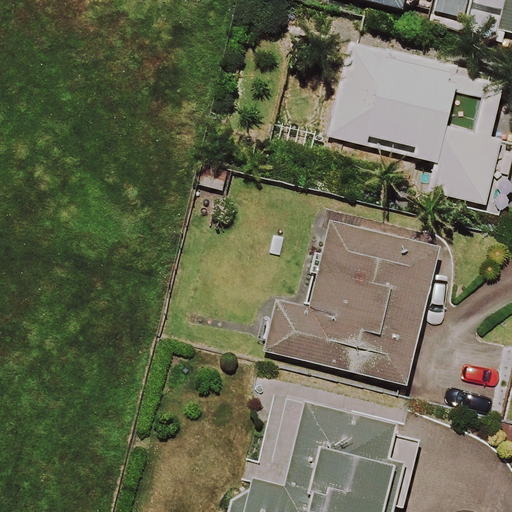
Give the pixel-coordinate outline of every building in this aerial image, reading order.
[(408,0),(351,0),(406,12),(408,0)] [(511,0),(472,0),(467,32),(511,40),(511,0)] [(502,82),(344,48),(324,143),(438,167),(431,197),(499,212),(511,151),(511,143),(490,139),(502,82)] [(435,250),(324,228),(307,316),(274,309),(265,358),(408,386),(435,250)] [(418,435),(300,410),(283,493),(250,486),(244,511),(393,511),(395,509),(402,510),(418,435)]
